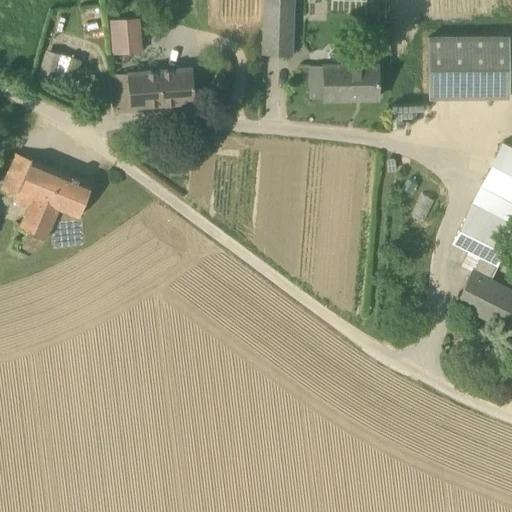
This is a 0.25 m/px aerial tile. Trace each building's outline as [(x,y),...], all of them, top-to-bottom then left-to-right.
[(264,0),(263,53),(286,54),(293,54),(294,0),(264,0)] [(110,20),(112,55),(142,52),(139,18),(110,20)] [(509,97),(509,36),(428,37),(428,97),(509,97)] [(311,98),(378,98),(377,65),(310,65),(311,98)] [(116,107),(193,101),(191,69),(121,74),(122,86),(115,86),(116,107)] [(511,148),(502,143),(481,186),(488,189),(511,201),(511,148)] [(78,217),(92,184),(29,159),(15,196),(13,202),(27,208),(19,229),(45,240),(58,209),(78,217)] [(511,219),(474,200),(452,243),(467,251),(496,265),(497,266),(511,235),(511,219)] [(496,265),(467,251),(460,266),(472,271),(456,303),(510,330),(511,325),(511,291),(489,280),(496,265)]
